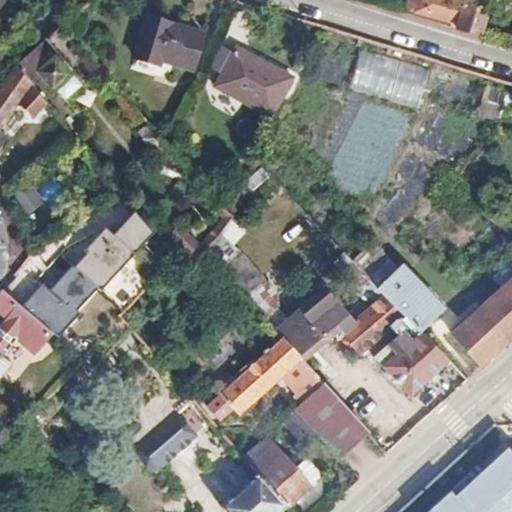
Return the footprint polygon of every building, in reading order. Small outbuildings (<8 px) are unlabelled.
[(448,25),(480,35),(487,10),(455,0),(412,0),(410,7),(450,20),(448,25)] [(158,57),(191,67),(202,31),(145,14),(132,57),(156,64),(158,57)] [(69,73),(42,43),(13,70),(45,106),(68,133),(78,124),(50,91),(69,73)] [(211,78),(263,114),(290,75),(262,56),(257,62),(233,45),(211,78)] [(426,70),(360,49),(348,87),(414,107),(426,70)] [(13,70),(0,86),(0,144),(4,140),(0,136),(0,130),(18,108),(34,120),(45,106),(13,70)] [(505,91),(488,86),(479,115),(496,120),(505,91)] [(120,111),(142,137),(151,129),(128,103),(120,111)] [(39,202),(23,182),(8,195),(24,215),(39,202)] [(229,218),(239,205),(223,188),(213,199),(229,218)] [(21,304),(49,331),(54,335),(73,315),(71,310),(88,291),(92,294),(144,235),(129,209),(106,234),(99,227),(78,249),(83,254),(45,294),(37,287),(21,304)] [(210,262),(231,243),(242,232),(229,218),(200,250),(210,262)] [(196,243),(177,224),(165,236),(184,255),(196,243)] [(254,274),(256,272),(231,243),(210,262),(257,313),(269,302),(268,289),(254,274)] [(355,257),(366,279),(389,268),(378,246),(355,257)] [(439,307),(399,264),(374,286),(380,291),(415,329),(439,307)] [(477,367),(511,334),(511,278),(448,336),(477,367)] [(276,334),(297,358),(302,354),(327,332),(332,337),(339,332),(343,336),(340,339),(346,346),(349,343),(356,351),(385,325),(393,334),(369,356),(405,396),(445,360),(415,329),(380,291),(365,305),(349,318),(340,307),(321,286),(282,317),(272,306),(260,317),(276,334)] [(21,304),(0,290),(0,318),(1,320),(0,321),(0,325),(3,328),(0,330),(0,375),(11,362),(1,354),(15,338),(31,352),(49,331),(21,304)] [(355,294),(340,307),(349,318),(365,305),(355,294)] [(297,358),(276,334),(201,401),(214,415),(227,404),(236,413),(280,375),(293,408),(280,419),(297,439),(310,428),(337,457),(364,432),(320,383),(297,358)] [(359,389),(348,402),(361,414),(373,402),(359,389)] [(136,440),(156,464),(208,420),(187,396),(136,440)] [(479,454),(493,441),(484,432),(470,444),(479,454)] [(254,473),(282,505),(304,486),(277,454),(274,457),(270,452),(250,468),(254,473)] [(290,468),(304,486),(316,476),(301,458),(290,468)] [(219,504),(225,511),(273,511),(282,505),(254,473),(219,504)] [(511,511),(485,481),(451,511),(511,511)]
